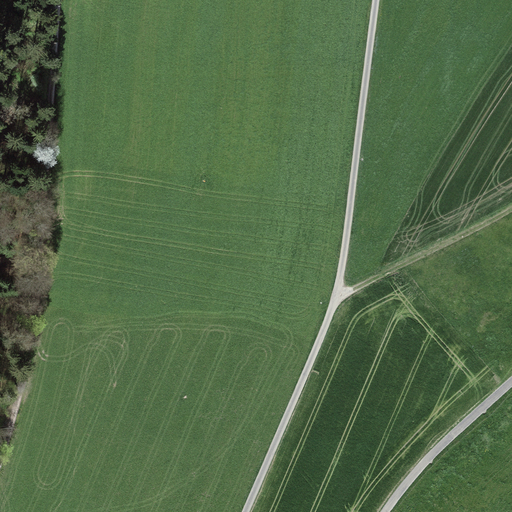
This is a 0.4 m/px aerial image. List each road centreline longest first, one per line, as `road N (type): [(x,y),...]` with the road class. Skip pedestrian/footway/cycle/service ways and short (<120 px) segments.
road 1 (track): [(0,459),(28,362),(60,0)]
road 2 (track): [(338,301),(511,209)]
road 3 (unclassified): [(511,380),(449,436),(386,511)]
